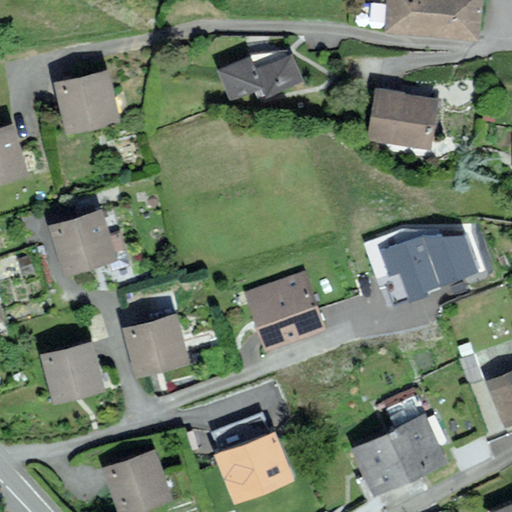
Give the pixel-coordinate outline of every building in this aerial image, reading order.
[(478,37),(480,0),(389,0),(387,29),(478,37)] [(302,79),(290,53),(254,69),(250,57),(220,70),(231,97),(263,83),(268,94),(302,79)] [(119,119),(108,74),(56,87),(67,131),(119,119)] [(428,145),(435,103),(378,94),(372,136),(428,145)] [(0,181),(26,173),(13,128),(0,132),(0,181)] [(116,258),(102,215),(53,230),(66,273),(116,258)] [(465,239),(421,239),(384,251),(391,274),(402,270),(412,300),(426,295),(424,289),(476,271),(465,239)] [(323,329),(303,273),(251,292),(271,348),(323,329)] [(187,364),(173,316),(127,329),(141,378),(187,364)] [(102,392),(88,344),(45,356),(59,404),(102,392)] [(511,375),(492,383),(509,425),(511,423),(511,375)] [(442,462),(422,419),(356,449),(376,492),(442,462)] [(293,479),(276,435),(218,457),(236,501),(293,479)] [(137,511),(170,501),(152,452),(107,468),(123,511),(137,511)]
